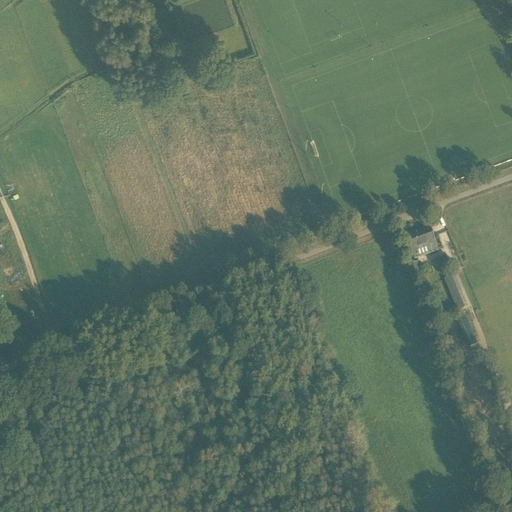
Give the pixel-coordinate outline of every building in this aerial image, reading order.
[(169,38),(164,24),(152,28),(157,42),(169,38)] [(427,248),(429,254),(437,251),(429,229),(406,237),(414,259),(419,258),(417,252),(427,248)] [(0,268),(7,291),(22,286),(14,259),(0,262),(0,268)] [(411,281),(423,276),(418,264),(406,268),(411,281)] [(457,313),(468,309),(454,276),(444,280),(457,313)] [(469,349),(478,346),(466,316),(457,320),(469,349)]
